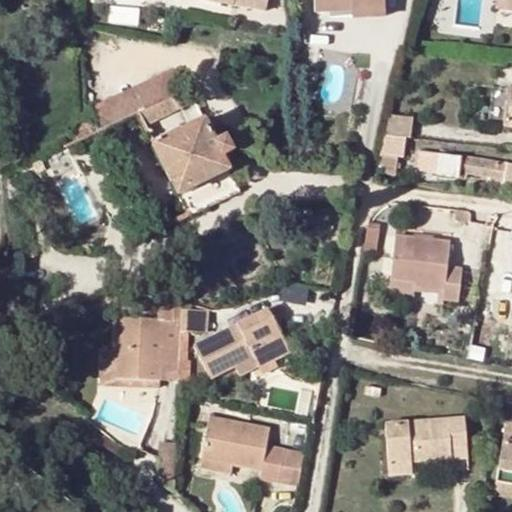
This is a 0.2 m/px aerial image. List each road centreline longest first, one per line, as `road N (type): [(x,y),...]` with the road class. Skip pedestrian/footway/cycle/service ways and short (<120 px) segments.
road 1 (residential): [(307,511),(356,196),(511,211)]
road 2 (unknown): [(356,196),(296,189),(273,175),(211,77),(188,63),(143,58),(129,74)]
